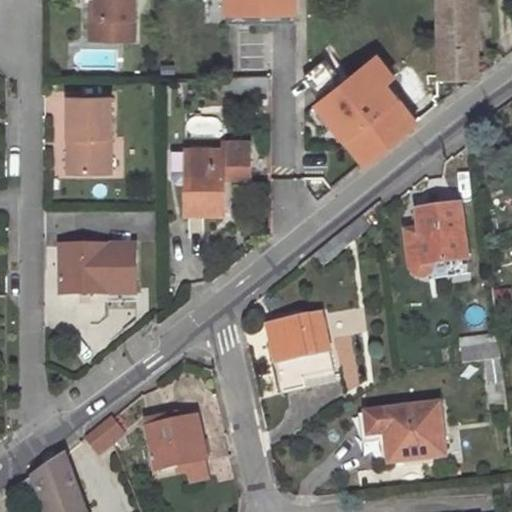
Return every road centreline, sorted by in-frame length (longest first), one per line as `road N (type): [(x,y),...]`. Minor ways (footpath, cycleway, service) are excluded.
road 1 (residential): [(26,0),(31,419),(46,444)]
road 2 (residential): [(298,245),(511,78)]
road 3 (residential): [(46,444),(218,308)]
road 4 (residential): [(298,245),(284,179),(284,32)]
road 5 (residential): [(218,308),(264,511)]
